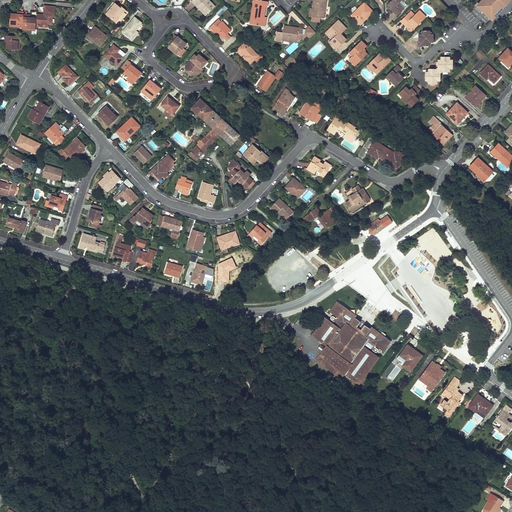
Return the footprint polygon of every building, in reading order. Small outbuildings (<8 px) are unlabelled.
[(209,0),(192,0),(199,8),(201,7),(204,10),(205,9),(208,13),(215,6),(209,0)] [(268,2),(258,0),(256,0),(256,3),(253,3),(250,24),(261,25),(262,16),(264,17),(265,5),(267,6),(268,2)] [(313,0),(313,9),(311,17),(313,17),(312,21),(319,22),(320,18),(324,18),(326,0),(324,0),(313,0)] [(391,0),(388,3),(395,10),(393,11),(397,15),(404,9),(407,5),(403,1),(404,0),(391,0)] [(482,0),(478,4),(493,18),(510,0),(482,0)] [(115,2),(106,14),(116,22),(126,10),(122,6),(121,7),(115,2)] [(374,12),(364,2),(351,15),(360,25),(363,22),(362,21),(369,14),(370,15),(374,12)] [(54,17),(55,6),(44,5),(43,14),(43,17),(41,16),(41,14),(37,14),(36,18),(36,23),(40,23),(47,24),(52,24),(52,17),(54,17)] [(407,14),(401,21),(405,25),(406,24),(407,26),(407,27),(411,31),(426,17),(419,10),(411,18),(407,14)] [(24,14),(17,14),(11,13),(10,24),(14,24),(14,26),(19,27),(19,23),(23,24),(23,16),(24,14)] [(369,14),(362,21),(363,22),(370,15),(369,14)] [(36,23),(36,18),(30,17),(23,16),(23,24),(23,26),(27,26),(26,30),(31,30),(31,28),(36,28),(36,23)] [(136,35),(134,33),(136,30),(142,22),(134,17),(122,32),(132,40),(136,35)] [(218,19),(212,25),(215,28),(214,29),(217,33),(222,38),(231,30),(222,21),(220,22),(218,19)] [(338,20),(328,30),(334,36),(332,39),(329,41),(337,49),(347,39),(341,33),(340,32),(341,30),(343,32),(346,28),(338,20)] [(95,26),(88,35),(94,40),(93,41),(100,46),(107,37),(95,26)] [(283,26),(283,32),(278,31),(276,32),(275,41),(281,41),(281,40),(282,38),(289,39),(297,40),(297,37),(302,38),(302,34),(305,34),(309,39),(315,32),(309,26),(306,29),(303,29),(283,26)] [(328,30),(325,32),(332,39),(334,36),(328,30)] [(430,30),(422,30),(422,34),(418,34),(418,41),(417,41),(417,47),(422,46),(422,45),(430,45),(430,42),(434,42),(434,34),(430,34),(430,30)] [(168,41),(171,44),(169,47),(177,54),(178,54),(183,48),(186,44),(178,36),(177,37),(174,34),(168,41)] [(17,36),(8,35),(6,48),(17,49),(18,45),(20,45),(20,40),(16,40),(17,36)] [(361,40),(349,52),(352,56),(349,59),(355,66),(367,54),(363,49),(367,46),(361,40)] [(246,42),(239,48),(244,54),(245,54),(246,55),(244,57),(250,63),(255,59),(257,62),(263,56),(260,53),(258,55),(246,42)] [(117,65),(123,57),(117,52),(115,51),(118,48),(117,48),(113,45),(105,55),(117,65)] [(511,62),(511,51),(508,47),(498,58),(508,67),(511,62)] [(480,49),(476,53),(481,57),(484,53),(480,49)] [(379,53),(367,65),(373,72),(374,71),(377,68),(380,71),(391,60),(386,55),(384,58),(379,53)] [(195,54),(186,65),(186,71),(189,73),(191,70),(192,71),(199,71),(201,69),(207,61),(199,54),(197,56),(195,54)] [(449,56),(441,56),(441,60),(438,60),(438,68),(437,67),(437,68),(429,68),(429,72),(425,72),(425,80),(429,80),(429,83),(437,84),(437,80),(440,80),(441,72),(441,71),(449,72),(449,68),(453,68),(453,60),(449,60),(449,56)] [(131,63),(130,64),(142,73),(143,72),(131,63)] [(137,78),(142,73),(130,64),(124,72),(129,76),(127,79),(133,84),(135,81),(137,82),(139,80),(137,78)] [(66,65),(57,73),(69,85),(78,77),(66,65)] [(397,65),(386,76),(391,81),(392,81),(396,85),(403,78),(398,72),(401,69),(397,65)] [(488,78),(494,83),(500,76),(488,65),(480,74),(487,80),(488,78)] [(260,83),(258,86),(265,91),(275,77),(278,80),(283,73),(279,70),(275,76),(268,71),(263,79),(262,78),(259,82),(260,83)] [(151,79),(150,80),(161,89),(162,88),(151,79)] [(161,89),(150,80),(141,91),(152,100),(161,89)] [(86,83),(78,91),(91,104),(94,101),(98,97),(91,89),(86,83)] [(403,97),(401,99),(406,104),(408,102),(412,106),(419,99),(415,95),(420,90),(415,85),(410,90),(406,86),(399,93),(403,97)] [(475,86),(465,97),(475,106),(479,103),(478,102),(485,94),(475,86)] [(285,89),(273,108),(281,114),(286,106),(288,108),(294,98),(292,97),(293,95),(289,91),(285,89)] [(173,114),(179,106),(168,97),(161,105),(173,114)] [(200,99),(192,108),(214,128),(189,153),(196,160),(221,135),(229,126),(200,99)] [(40,102),(36,108),(35,110),(33,109),(28,117),(39,123),(48,107),(40,102)] [(306,102),(300,113),(312,121),(313,120),(317,123),(321,116),(317,113),(322,106),(315,102),(312,106),(306,102)] [(457,124),(468,112),(457,103),(447,114),(457,124)] [(117,117),(106,106),(99,114),(104,119),(105,118),(110,124),(117,117)] [(336,116),(327,130),(334,134),(338,129),(342,131),(347,123),(336,116)] [(132,117),(117,131),(125,140),(140,126),(132,117)] [(432,134),(441,143),(451,133),(434,117),(430,121),(438,127),(432,134)] [(56,122),(55,123),(60,129),(64,133),(67,129),(64,126),(62,128),(61,127),(62,126),(61,124),(60,125),(56,122)] [(347,123),(342,131),(345,133),(344,136),(352,141),(355,135),(357,136),(360,132),(355,129),(355,127),(348,122),(347,123)] [(55,123),(45,132),(57,145),(64,138),(61,136),(64,133),(60,129),(55,123)] [(239,135),(229,126),(221,135),(231,144),(239,135)] [(451,133),(441,143),(444,145),(453,135),(451,133)] [(21,135),(17,144),(36,153),(40,144),(21,135)] [(352,141),(344,136),(343,137),(352,143),(357,136),(355,135),(352,141)] [(70,144),(64,150),(72,159),(78,153),(82,149),(86,146),(78,138),(72,143),(72,144),(71,145),(70,144)] [(375,141),(368,152),(377,158),(378,156),(379,155),(381,156),(380,157),(382,158),(388,150),(375,141)] [(511,155),(498,143),(490,151),(499,159),(500,157),(502,159),(501,159),(509,166),(511,162),(511,155)] [(253,144),(243,154),(251,161),(255,157),(257,159),(262,164),(269,157),(261,150),(260,151),(253,144)] [(142,146),(134,153),(144,164),(152,156),(142,146)] [(388,150),(382,158),(397,168),(404,156),(400,153),(398,156),(394,153),(388,150)] [(9,152),(4,161),(18,170),(19,167),(21,164),(23,161),(9,152)] [(168,155),(165,158),(164,158),(160,162),(162,164),(160,166),(159,165),(156,167),(155,167),(149,172),(152,175),(153,175),(158,180),(161,184),(166,179),(165,178),(168,174),(165,170),(169,166),(171,168),(174,164),(173,163),(174,161),(168,155)] [(314,156),(307,168),(315,173),(317,169),(321,172),(325,175),(331,165),(325,161),(323,164),(319,162),(320,160),(314,156)] [(502,159),(500,157),(499,159),(508,167),(509,166),(501,159),(502,159)] [(478,158),(469,167),(477,174),(476,175),(483,182),(493,171),(478,158)] [(51,177),(60,180),(63,170),(46,165),(42,176),(51,178),(51,177)] [(240,169),(236,174),(232,179),(236,183),(238,181),(239,179),(243,183),(242,184),(247,189),(254,181),(249,177),(251,174),(246,170),(244,173),(240,169)] [(105,177),(99,183),(107,191),(120,179),(112,170),(109,173),(105,177)] [(181,176),(180,179),(179,179),(176,188),(180,189),(180,188),(183,189),(182,192),(188,195),(191,184),(185,182),(186,179),(187,178),(181,176)] [(294,178),(285,187),(289,190),(291,189),(292,190),(299,196),(305,189),(294,178)] [(0,181),(0,192),(8,195),(8,194),(13,195),(17,184),(12,183),(11,185),(0,181)] [(203,181),(198,197),(201,198),(208,200),(214,202),(216,196),(210,194),(213,185),(203,181)] [(360,189),(358,185),(352,189),(354,193),(350,196),(352,199),(350,200),(345,203),(351,212),(365,203),(363,200),(368,197),(364,191),(362,192),(360,189)] [(120,197),(122,196),(126,200),(131,205),(138,198),(129,188),(127,190),(125,193),(122,190),(114,198),(117,201),(119,199),(120,197)] [(292,190),(291,189),(289,190),(297,198),(299,196),(292,190)] [(46,200),(45,205),(53,208),(54,205),(59,207),(58,209),(63,211),(68,196),(60,194),(59,198),(56,197),(57,195),(51,194),(49,201),(46,200)] [(279,198),(270,207),(277,213),(278,213),(280,211),(281,212),(287,218),(294,212),(279,198)] [(310,212),(304,219),(307,223),(317,216),(325,229),(336,221),(331,213),(328,209),(321,214),(317,207),(310,212)] [(91,208),(88,216),(89,216),(88,221),(93,222),(92,226),(97,227),(98,224),(100,220),(99,220),(101,215),(102,211),(101,211),(92,208),(91,208)] [(142,208),(140,211),(139,210),(135,216),(134,215),(130,219),(133,224),(138,220),(142,223),(141,223),(148,228),(152,224),(150,223),(152,220),(152,219),(154,216),(149,213),(149,214),(146,212),(147,211),(142,208)] [(374,235),(378,231),(393,223),(388,215),(380,221),(378,218),(370,224),(369,229),(369,233),(374,235)] [(164,216),(164,219),(159,217),(157,225),(161,226),(173,229),(171,236),(177,237),(182,221),(174,219),(174,220),(173,219),(164,216)] [(26,222),(9,217),(6,225),(14,227),(14,226),(15,227),(14,230),(23,232),(26,222)] [(51,219),(50,222),(40,219),(36,230),(52,235),(55,224),(59,225),(60,221),(51,219)] [(259,223),(257,226),(263,231),(265,228),(259,223)] [(256,225),(249,234),(253,237),(255,235),(259,239),(257,241),(262,245),(272,233),(265,228),(263,231),(257,226),(256,225)] [(193,229),(190,237),(192,237),(191,239),(190,238),(187,247),(198,251),(204,233),(193,229)] [(235,232),(218,237),(222,249),(223,249),(226,247),(239,243),(235,232)] [(97,237),(83,233),(79,247),(84,249),(86,245),(88,246),(87,248),(97,251),(103,252),(105,245),(99,243),(99,244),(95,243),(95,242),(97,237)] [(116,242),(113,255),(118,256),(123,257),(122,260),(131,263),(134,252),(129,251),(131,246),(121,243),(116,242)] [(140,251),(136,262),(141,263),(142,260),(147,262),(146,265),(152,266),(156,252),(149,249),(147,253),(140,251)] [(237,253),(234,257),(243,266),(246,262),(237,253)] [(234,257),(220,273),(227,280),(234,272),(236,274),(243,266),(234,257)] [(180,277),(183,266),(168,262),(164,273),(168,274),(169,272),(174,274),(174,275),(180,277)] [(197,263),(191,281),(201,284),(207,267),(197,263)] [(234,272),(227,280),(229,281),(236,274),(234,272)] [(379,357),(378,356),(371,352),(372,350),(375,352),(376,352),(377,352),(378,351),(378,350),(378,349),(377,348),(375,347),(376,345),(383,350),(384,351),(391,341),(381,334),(371,327),(370,328),(365,324),(361,321),(355,317),(357,316),(346,308),(337,301),(330,311),(331,312),(337,316),(336,318),(334,316),(333,316),(332,316),(331,317),(331,318),(331,319),(334,321),(333,323),(326,318),(325,317),(312,335),(314,335),(327,345),(316,359),(341,378),(345,373),(358,382),(359,383),(379,357)] [(499,322),(499,313),(487,313),(487,322),(499,322)] [(408,345),(400,355),(406,360),(403,365),(410,371),(422,355),(414,350),(413,350),(411,349),(412,348),(408,345)] [(432,361),(419,378),(428,385),(426,387),(432,391),(445,373),(439,368),(438,370),(435,368),(437,365),(436,365),(432,361)] [(460,381),(454,377),(450,383),(456,387),(460,381)] [(450,383),(442,395),(445,397),(446,396),(450,399),(447,402),(445,400),(441,405),(448,410),(446,413),(450,416),(459,402),(458,401),(463,395),(458,392),(457,393),(455,392),(457,388),(456,387),(450,383)] [(485,400),(478,394),(468,407),(475,411),(472,415),(481,421),(493,405),(487,401),(486,402),(484,401),(485,400)] [(502,409),(496,418),(503,423),(498,429),(506,435),(511,427),(511,420),(510,423),(506,420),(510,415),(502,409)] [(503,501),(493,494),(489,501),(483,511),(484,511),(496,511),(498,510),(497,509),(498,508),(499,508),(499,507),(503,501)]
